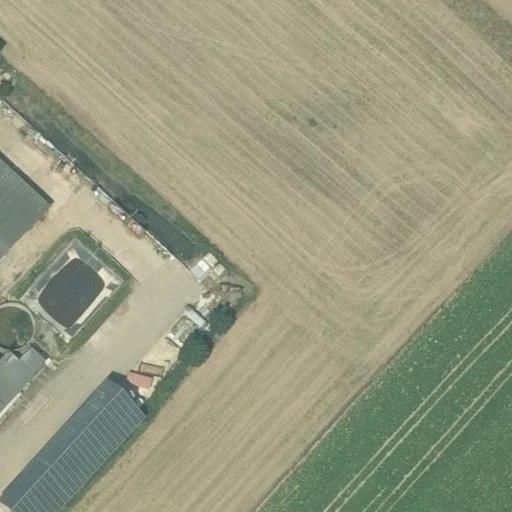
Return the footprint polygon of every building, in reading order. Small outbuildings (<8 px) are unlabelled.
[(0,262),(47,211),(0,167),(0,262)] [(27,344),(34,327),(27,310),(10,304),(0,308),(0,347),(11,351),(27,344)] [(43,365),(29,352),(17,365),(30,378),(43,365)] [(17,365),(8,357),(0,366),(0,370),(19,388),(30,378),(17,365)] [(0,370),(0,409),(19,388),(0,370)] [(56,511),(140,422),(101,387),(0,498),(0,504),(8,511),(56,511)]
